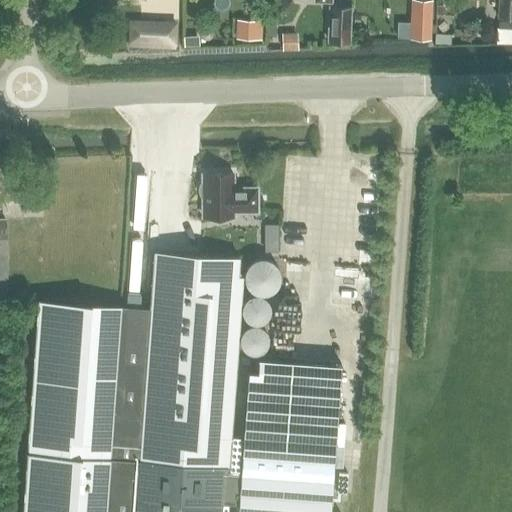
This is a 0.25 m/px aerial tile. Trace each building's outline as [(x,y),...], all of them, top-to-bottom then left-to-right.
[(431,0),(411,0),(410,21),(410,38),(430,39),(431,0)] [(511,0),(498,0),(497,18),(511,18),(511,0)] [(332,9),(330,43),(351,44),(352,10),(332,9)] [(174,46),(175,22),(130,20),(129,44),(174,46)] [(237,20),(236,38),(258,39),(258,21),(237,20)] [(497,27),(496,42),(511,42),(511,21),(498,21),(498,27),(497,27)] [(279,48),(298,50),(299,39),(281,37),(279,48)] [(294,265),(343,270),(355,159),(343,158),(349,103),(315,100),(310,151),(290,149),(286,191),(300,192),(298,212),(315,213),(314,224),(320,225),(317,247),(337,249),(337,257),(325,256),(325,261),(295,258),(294,265)] [(235,214),(259,214),(258,189),(240,190),(240,191),(235,192),(234,175),(204,175),(204,182),(203,183),(201,186),(200,191),(201,195),(204,199),(204,200),(204,218),(235,218),(235,214)] [(24,491),(22,511),(220,511),(238,255),(154,249),(150,308),(38,299),(24,491)] [(329,511),(333,467),(334,443),(335,440),(340,363),(257,357),(256,371),(247,370),(243,433),(236,511),(329,511)]
